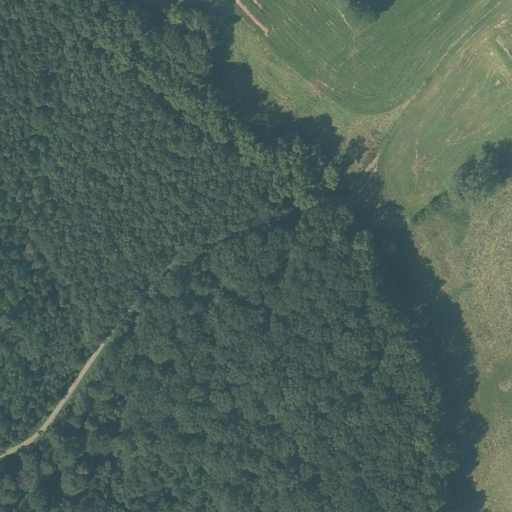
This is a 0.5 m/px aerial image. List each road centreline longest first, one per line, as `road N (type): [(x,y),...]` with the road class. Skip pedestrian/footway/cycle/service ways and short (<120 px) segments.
road 1 (track): [(302,212),(239,228),(170,269),(99,348),(41,433),(0,456)]
road 2 (track): [(413,511),(407,433),(383,332),(302,212)]
road 3 (track): [(302,212),(61,0)]
